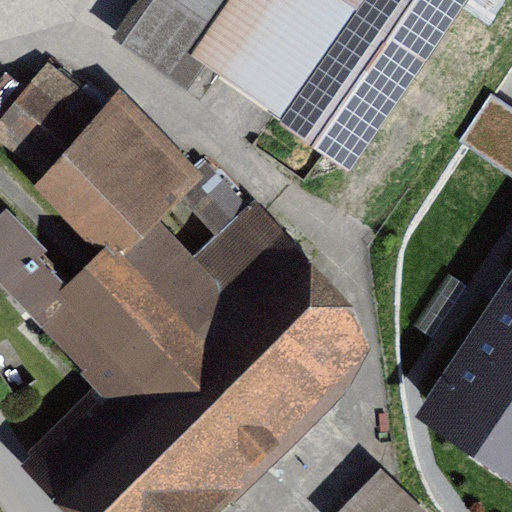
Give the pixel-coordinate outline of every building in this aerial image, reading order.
[(151,0),(124,38),(178,79),(216,26),(240,43),(269,0),(151,0)] [(218,74),(345,163),(457,0),(269,0),(240,43),(218,74)] [(108,116),(48,66),(0,124),(0,128),(57,175),(108,116)] [(511,99),(494,89),(465,138),(511,165),(511,99)] [(117,107),(108,116),(57,175),(46,187),(111,255),(75,290),(2,212),(0,214),(0,276),(43,321),(47,318),(105,378),(128,398),(93,432),(74,412),(34,451),(93,511),(183,511),(353,345),(340,313),(198,161),(183,176),(117,107)] [(511,270),(493,298),(507,307),(437,411),(511,462),(511,270)] [(416,511),(381,477),(347,511),(416,511)]
